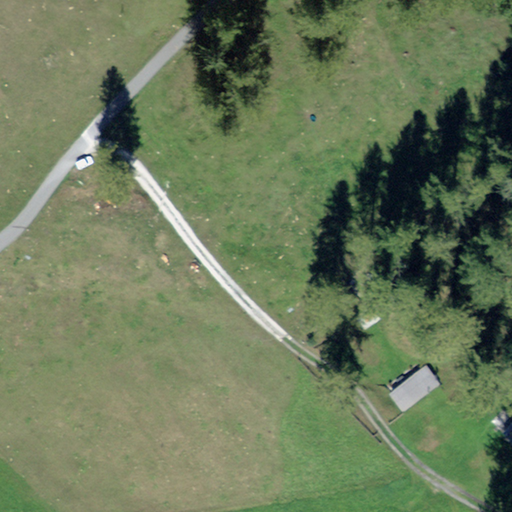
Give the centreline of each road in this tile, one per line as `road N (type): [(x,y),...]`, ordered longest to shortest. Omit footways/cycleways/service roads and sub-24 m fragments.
road 1 (track): [(124,97),(150,183),(225,284),(270,330),(342,376),(416,470),(494,511)]
road 2 (track): [(210,0),(0,243)]
